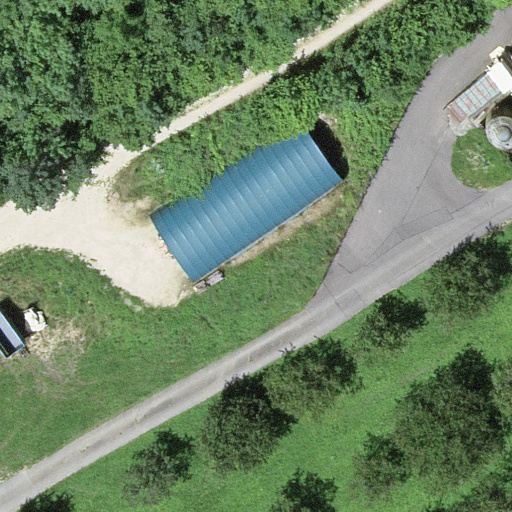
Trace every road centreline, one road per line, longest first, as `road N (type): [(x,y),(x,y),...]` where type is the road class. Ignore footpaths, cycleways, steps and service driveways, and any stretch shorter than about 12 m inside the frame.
road 1 (track): [(0,224),(366,0)]
road 2 (track): [(436,243),(446,113),(477,58),(511,29)]
